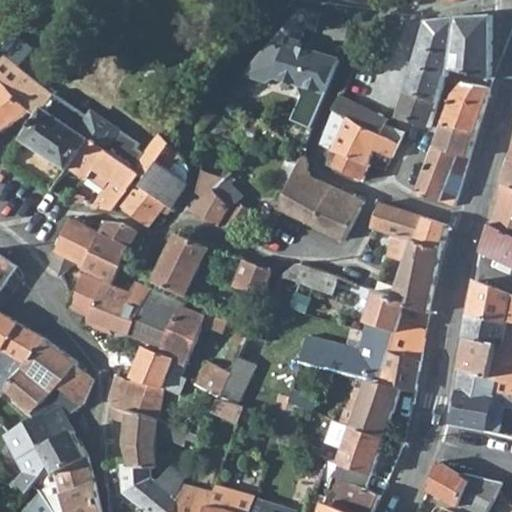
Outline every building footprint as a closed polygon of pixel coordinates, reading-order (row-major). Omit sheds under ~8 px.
[(299,5),(268,44),(286,49),(289,39),(302,43),(308,24),(319,27),(323,12),(299,5)] [(399,117),(431,127),(446,80),(455,82),(462,71),(492,80),(492,16),(427,21),(399,117)] [(286,49),(268,44),(243,74),(268,82),(277,76),(297,82),(303,96),(293,120),(315,129),(316,124),(344,60),(301,48),(302,43),(289,39),(286,49)] [(71,167),(89,140),(44,109),(54,95),(7,54),(0,60),(0,73),(32,108),(31,110),(38,117),(23,139),(69,169),(71,167)] [(0,133),(24,117),(31,110),(32,108),(0,73),(0,133)] [(445,121),(478,130),(491,93),(490,89),(478,85),(464,83),(455,94),(445,121)] [(351,119),(369,128),(376,116),(389,122),(391,118),(343,93),(334,110),(351,119)] [(320,146),(333,150),(336,150),(351,119),(334,110),(320,146)] [(369,128),(382,135),(387,126),(389,122),(376,116),(369,128)] [(369,164),(370,163),(377,149),(393,158),(400,144),(382,135),(369,128),(351,119),(336,150),(369,164)] [(436,145),(470,159),(478,130),(445,121),(436,145)] [(382,135),(400,144),(405,133),(387,126),(382,135)] [(160,133),(134,169),(147,178),(171,143),(166,138),(160,133)] [(88,179),(90,177),(96,168),(112,179),(106,188),(94,207),(115,211),(120,204),(137,181),(139,183),(142,185),(147,178),(134,169),(89,140),(71,167),(88,179)] [(172,207),(173,208),(188,184),(170,171),(182,155),(171,143),(147,178),(142,185),(172,207)] [(419,194),(456,207),(459,196),(446,192),(458,158),(469,163),(470,159),(436,145),(419,194)] [(331,167),(365,179),(372,164),(370,163),(369,164),(336,150),(333,150),(328,164),(331,167)] [(282,210),(313,225),(334,187),(311,177),(307,158),(305,157),(302,156),(279,209),(282,210)] [(503,185),(511,188),(511,158),(511,159),(510,158),(501,184),(503,185)] [(90,177),(106,188),(112,179),(96,168),(90,177)] [(192,211),(221,226),(228,216),(233,207),(215,189),(223,181),(202,170),(202,172),(200,192),(205,198),(192,211)] [(215,189),(233,207),(236,202),(238,198),(223,181),(215,189)] [(142,185),(139,183),(122,206),(150,227),(162,212),(167,215),(172,207),(142,185)] [(492,225),(511,234),(511,188),(503,185),(492,225)] [(313,225),(345,240),(366,202),(334,187),(313,225)] [(80,204),(90,206),(92,199),(82,197),(80,204)] [(244,207),(236,202),(233,207),(228,216),(236,220),(244,207)] [(389,257),(407,264),(413,241),(417,242),(425,217),(381,202),(373,227),(375,228),(395,234),(389,257)] [(417,242),(442,251),(450,226),(425,217),(417,242)] [(108,280),(116,284),(124,266),(95,251),(103,235),(87,227),(72,219),(60,250),(55,253),(54,256),(62,275),(80,262),(87,265),(85,269),(108,280)] [(95,251),(124,266),(130,252),(137,256),(144,242),(136,238),(139,232),(124,223),(111,222),(105,229),(91,222),(87,227),(103,235),(95,251)] [(511,234),(492,225),(490,225),(481,252),(511,266),(511,234)] [(148,279),(188,296),(210,248),(179,233),(159,274),(152,271),(148,279)] [(379,291),(430,313),(442,251),(417,242),(413,241),(407,264),(398,290),(382,283),(379,291)] [(0,294),(5,297),(9,291),(4,288),(18,268),(0,255),(0,294)] [(238,281),(266,294),(275,271),(247,259),(238,281)] [(341,277),(313,266),(311,265),(308,264),(304,263),(298,264),(295,265),(291,266),(287,270),(285,271),(282,276),(334,293),(341,277)] [(63,280),(72,301),(84,275),(63,280)] [(70,307),(92,317),(107,283),(84,275),(72,301),(70,307)] [(508,319),(511,320),(511,295),(476,281),(470,314),(508,322),(508,319)] [(124,335),(128,337),(129,333),(132,334),(153,290),(138,283),(131,295),(107,283),(92,317),(89,323),(93,325),(106,331),(110,324),(126,331),(124,335)] [(141,395),(149,398),(152,390),(154,385),(165,390),(165,389),(181,396),(188,380),(172,371),(177,360),(163,354),(185,306),(187,303),(153,290),(132,334),(150,341),(134,381),(132,386),(143,389),(141,395)] [(369,379),(381,382),(389,351),(421,361),(430,313),(379,291),(367,326),(360,351),(309,337),(302,362),(369,379)] [(163,354),(177,360),(187,365),(205,325),(224,333),(230,319),(222,318),(207,315),(185,306),(163,354)] [(0,363),(8,350),(31,364),(45,340),(0,310),(0,363)] [(499,344),(504,345),(508,322),(470,314),(466,338),(499,344)] [(503,394),(511,396),(511,320),(508,319),(508,322),(504,345),(499,344),(493,375),(490,392),(493,392),(503,394)] [(236,349),(241,351),(250,330),(245,325),(233,337),(239,342),(236,349)] [(461,369),(493,375),(499,344),(466,338),(461,369)] [(0,398),(6,392),(33,415),(58,389),(83,406),(96,381),(87,373),(78,367),(80,363),(45,340),(31,364),(8,350),(0,363),(0,398)] [(403,387),(417,390),(421,361),(389,351),(381,382),(403,387)] [(220,399),(238,404),(255,364),(238,356),(232,370),(221,396),(220,399)] [(221,396),(232,370),(213,362),(208,363),(197,383),(196,384),(221,396)] [(495,435),(498,425),(488,423),(493,392),(490,392),(493,375),(461,369),(456,390),(459,391),(451,425),(484,430),(484,433),(495,435)] [(114,405),(141,416),(149,398),(141,395),(143,389),(132,386),(134,381),(118,376),(111,401),(114,405)] [(369,379),(357,414),(353,427),(385,438),(403,387),(381,382),(369,379)] [(17,490),(25,496),(53,464),(57,474),(89,457),(68,416),(83,406),(58,389),(33,415),(38,418),(8,435),(34,467),(19,483),(22,485),(17,490)] [(141,416),(170,426),(174,415),(161,410),(163,394),(152,390),(149,398),(141,416)] [(303,407),(314,412),(318,401),(295,390),(291,402),(303,407)] [(503,394),(493,392),(488,423),(498,425),(502,408),(500,406),(503,394)] [(511,396),(503,394),(500,406),(502,408),(511,409),(511,396)] [(214,411),(239,422),(244,406),(238,404),(220,399),(214,411)] [(291,445),(303,407),(291,402),(286,421),(280,441),(291,445)] [(126,442),(133,464),(152,467),(160,468),(155,444),(157,432),(180,443),(184,445),(185,442),(188,438),(193,442),(199,446),(203,439),(191,434),(170,426),(141,416),(114,405),(119,421),(129,422),(126,442)] [(343,424),(353,427),(357,414),(348,409),(343,424)] [(334,478),(367,489),(373,473),(385,438),(353,427),(343,424),(335,422),(328,443),(346,449),(340,465),(334,478)] [(191,447),(198,450),(199,446),(193,442),(191,447)] [(191,447),(188,455),(183,451),(159,482),(153,478),(152,467),(133,464),(126,465),(127,492),(151,511),(180,511),(182,503),(178,499),(185,484),(195,461),(193,459),(198,450),(191,447)] [(311,478),(321,482),(329,461),(317,456),(311,478)] [(102,511),(89,457),(57,474),(48,477),(53,497),(55,503),(66,499),(71,511),(102,511)] [(429,488),(460,506),(472,482),(461,474),(440,461),(429,488)] [(460,506),(474,511),(487,511),(504,483),(466,473),(461,474),(472,482),(460,506)] [(342,491),(335,507),(347,511),(374,511),(382,496),(367,489),(334,478),(331,485),(337,487),(337,489),(342,491)] [(198,488),(185,484),(178,499),(182,503),(180,511),(209,511),(211,508),(194,503),(198,488)] [(215,492),(198,488),(194,503),(211,508),(211,504),(213,497),(215,492)] [(28,511),(51,511),(55,508),(46,491),(28,511)] [(211,504),(222,507),(223,500),(213,497),(211,504)] [(285,511),(286,511),(287,508),(256,498),(252,508),(250,511),(285,511)] [(347,511),(335,507),(326,503),(323,511),(347,511)]
